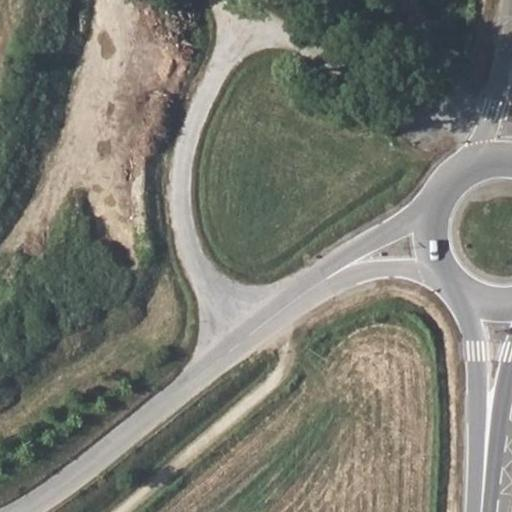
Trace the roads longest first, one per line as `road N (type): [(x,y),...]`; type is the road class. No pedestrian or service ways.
road 1 (unclassified): [(21,511),(321,282),(432,240)]
road 2 (unknown): [(510,125),(399,95),(236,0)]
road 3 (secondary): [(480,511),(494,307)]
